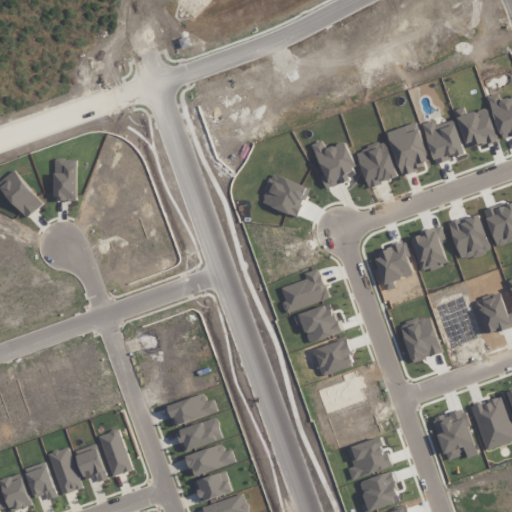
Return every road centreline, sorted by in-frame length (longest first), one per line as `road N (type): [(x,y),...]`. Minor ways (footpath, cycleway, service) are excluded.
road 1 (residential): [(321,511),(130,0)]
road 2 (residential): [(511,167),(338,230),(442,511)]
road 3 (residential): [(234,268),(0,355)]
road 4 (residential): [(106,319),(175,511)]
road 5 (residential): [(326,0),(158,74)]
road 6 (residential): [(158,74),(0,124)]
road 7 (residential): [(398,397),(511,358)]
